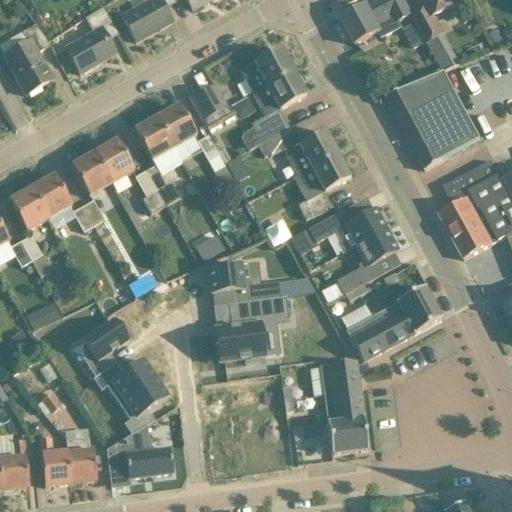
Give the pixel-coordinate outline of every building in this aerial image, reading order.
[(165,11),(174,5),(171,0),(141,0),(145,6),(121,19),(136,45),(173,25),(165,11)] [(171,0),(174,5),(183,0),(184,0),(192,14),(216,0),(171,0)] [(356,48),(378,36),(382,42),(403,31),(399,24),(411,18),(401,0),(388,0),(368,11),(366,8),(342,22),(356,48)] [(413,20),(428,46),(430,45),(441,38),(444,37),(434,20),(456,7),(451,0),(417,0),(425,13),(413,20)] [(118,37),(108,20),(103,10),(85,21),(93,36),(65,51),(70,60),(79,77),(116,57),(108,43),(118,37)] [(51,49),(39,33),(35,27),(21,35),(27,46),(4,59),(16,81),(26,99),(53,84),(37,56),(51,49)] [(246,83),(253,97),(293,76),(280,52),(241,74),(246,83)] [(247,154),(262,146),(289,131),(280,113),(306,100),(293,76),(253,97),(265,121),(251,128),(253,131),(243,137),(241,143),(247,154)] [(386,101),(425,174),(481,144),(445,76),(386,101)] [(189,101),(203,125),(230,109),(227,110),(214,87),(189,101)] [(179,109),(156,121),(174,152),(196,140),(189,126),(179,109)] [(230,109),(203,125),(208,135),(236,120),(230,109)] [(174,152),(156,121),(134,134),(144,151),(151,165),(174,152)] [(281,154),(296,180),(337,158),(325,134),(298,148),(289,131),(262,146),(270,160),(281,154)] [(224,170),(223,167),(216,155),(208,140),(196,146),(213,176),(224,170)] [(94,157),(112,188),(134,175),(126,161),(116,144),(94,157)] [(216,155),(223,167),(231,163),(224,151),(216,155)] [(71,169),(81,187),(89,201),(112,188),(94,157),(71,169)] [(337,158),(296,180),(297,180),(312,173),(319,186),(304,194),(309,203),(297,209),(305,224),(333,212),(325,196),(350,182),(337,158)] [(206,199),(220,191),(204,164),(190,173),(206,199)] [(155,170),(146,175),(165,210),(179,202),(171,187),(166,189),(155,170)] [(484,183),(511,252),(511,172),(503,176),(503,175),(484,183)] [(151,218),(165,210),(146,175),(135,181),(146,200),(142,203),(151,218)] [(31,192),(49,223),(70,211),(72,210),(54,179),(31,192)] [(9,205),(19,222),(27,236),(49,223),(31,192),(9,205)] [(464,263),(499,244),(480,210),(478,211),(472,199),(439,217),(464,263)] [(93,205),(83,210),(94,230),(104,225),(93,205)] [(94,230),(83,210),(72,216),(75,221),(83,236),(94,230)] [(350,237),(356,250),(387,233),(375,211),(353,223),(346,212),(308,233),(316,247),(340,234),(344,240),(350,237)] [(283,223),(265,231),(273,248),(291,240),(283,223)] [(0,229),(0,250),(9,246),(0,229)] [(290,242),(297,255),(315,245),(308,233),(290,242)] [(398,255),(387,233),(356,250),(364,265),(358,268),(360,272),(336,285),(344,299),(345,298),(356,292),(366,287),(382,278),(376,267),(398,255)] [(198,249),(206,263),(226,251),(218,238),(198,249)] [(31,240),(21,246),(40,281),(51,275),(31,240)] [(40,281),(21,246),(9,252),(21,272),(31,266),(40,281)] [(243,281),(241,266),(207,271),(210,296),(236,293),(237,305),(280,300),(278,284),(251,288),(250,280),(243,281)] [(398,284),(394,277),(383,283),(387,290),(398,284)] [(307,282),(293,284),(295,300),(315,297),(307,282)] [(356,292),(360,300),(370,294),(368,291),(366,287),(356,292)] [(334,304),(328,292),(321,295),(328,308),(334,304)] [(345,298),(349,305),(360,300),(356,292),(345,298)] [(397,307),(414,338),(441,324),(423,292),(396,306),(397,307)] [(289,324),(286,301),(237,307),(240,322),(229,324),(230,331),(215,333),(219,367),(265,361),(260,327),(289,324)] [(60,322),(53,307),(39,313),(46,328),(60,322)] [(389,351),(414,338),(397,307),(372,320),(389,351)] [(362,366),(389,351),(372,320),(371,321),(364,308),(340,321),(347,334),(346,334),(362,366)] [(114,351),(125,344),(111,323),(79,345),(87,356),(79,362),(91,381),(112,367),(106,357),(107,356),(107,357),(114,352),(114,351)] [(23,334),(12,342),(18,350),(28,342),(23,334)] [(118,407),(154,382),(141,363),(122,376),(115,366),(93,382),(100,393),(106,390),(118,407)] [(324,400),(359,395),(355,365),(320,370),(324,400)] [(154,382),(118,407),(129,424),(123,428),(130,438),(154,424),(147,414),(167,401),(154,382)] [(284,405),(292,404),(290,392),(282,393),(284,405)] [(362,423),(359,395),(324,400),(327,428),(362,423)] [(41,405),(51,418),(61,410),(51,397),(41,405)] [(284,405),(286,417),(293,416),(292,404),(284,405)] [(249,425),(255,468),(279,465),(276,441),(288,439),(285,413),(270,415),(271,422),(249,425)] [(231,471),(255,468),(249,425),(227,427),(226,421),(212,422),(216,449),(227,447),(231,471)] [(363,423),(362,423),(327,428),(331,458),(367,453),(363,423)] [(150,454),(147,429),(106,455),(109,476),(128,473),(129,483),(173,477),(169,452),(150,454)] [(294,432),(295,444),(303,443),(301,431),(294,432)] [(70,488),(66,444),(67,457),(51,458),(50,442),(40,443),(44,491),(70,488)] [(93,454),(88,455),(87,442),(66,444),(70,488),(96,485),(93,454)] [(14,462),(0,463),(0,473),(2,495),(29,492),(27,472),(23,444),(12,445),(14,462)]
